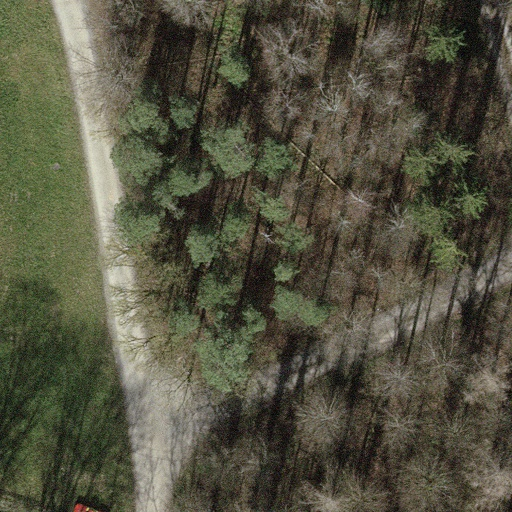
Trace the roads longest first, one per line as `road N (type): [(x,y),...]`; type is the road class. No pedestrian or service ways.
road 1 (track): [(163,511),(69,0)]
road 2 (track): [(511,262),(157,450)]
